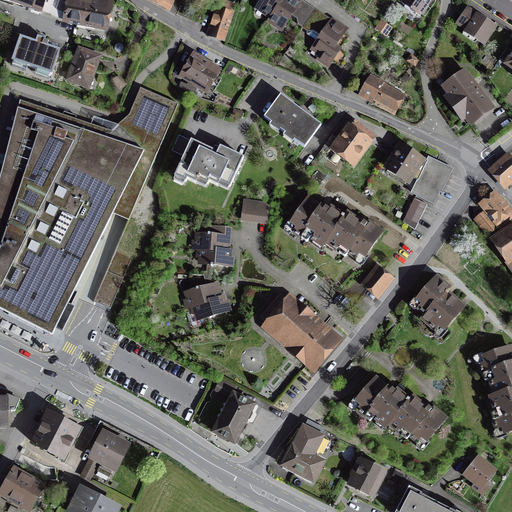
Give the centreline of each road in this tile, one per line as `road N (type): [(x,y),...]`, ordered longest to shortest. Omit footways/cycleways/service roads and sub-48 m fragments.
road 1 (residential): [(479,168),(427,253),(243,479)]
road 2 (residential): [(442,142),(220,48),(134,0)]
road 3 (primary): [(0,350),(243,479)]
road 4 (residential): [(446,0),(426,70),(442,142)]
